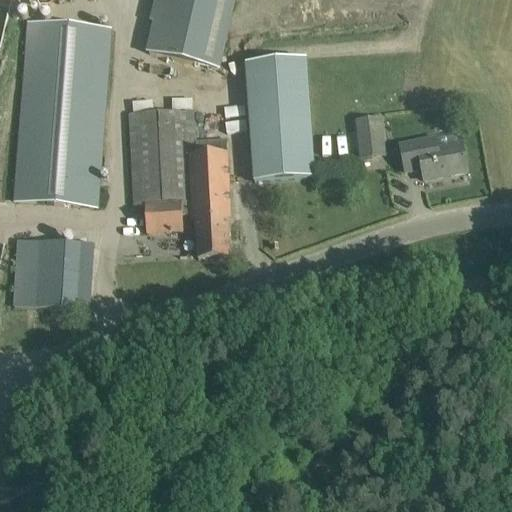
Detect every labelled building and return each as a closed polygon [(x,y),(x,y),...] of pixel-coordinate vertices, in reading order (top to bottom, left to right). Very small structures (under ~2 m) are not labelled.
[(162,0),(149,56),(217,71),(233,0),(162,0)] [(97,210),(111,32),(28,26),(14,203),(97,210)] [(315,181),(307,61),(246,65),(254,185),(315,181)] [(231,222),(227,141),(196,142),(194,114),(129,117),(134,208),(140,207),(142,236),(183,234),(182,214),(192,213),(192,220),(196,220),(198,262),(230,260),(228,222),(231,222)] [(385,159),(380,119),(356,122),(361,162),(385,159)] [(467,175),(462,145),(438,150),(436,139),(399,146),(405,175),(421,171),(424,183),(467,175)] [(18,243),(15,289),(14,309),(37,310),(40,245),(18,243)]
